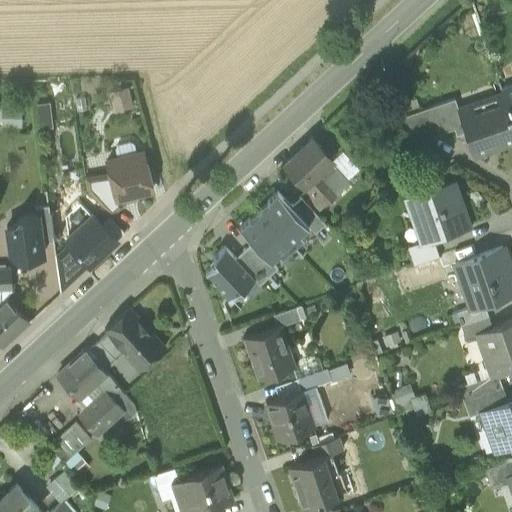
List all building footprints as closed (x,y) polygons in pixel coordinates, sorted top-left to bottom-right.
[(503,94),(505,101),(511,121),(511,84),(501,89),(503,94)] [(133,108),(128,86),(109,91),(114,113),(133,108)] [(503,94),(479,102),(483,109),(505,101),(503,94)] [(456,135),(464,132),(457,110),(458,109),(454,98),(427,108),(437,133),(437,134),(454,128),(456,135)] [(511,141),(511,121),(505,101),(483,109),(479,102),(458,109),(457,110),(464,132),(473,155),(511,141)] [(52,128),(49,102),(36,104),(39,130),(52,128)] [(395,119),(425,146),(437,133),(427,108),(395,118),(395,119)] [(18,110),(4,109),(3,124),(18,124),(18,110)] [(307,190),(323,207),(338,193),(349,183),(346,180),(329,162),(332,159),(313,138),(284,165),(307,190)] [(116,158),(136,153),(134,144),(130,141),(117,144),(114,149),(116,158)] [(110,173),(117,200),(120,199),(152,191),(142,151),(136,153),(116,158),(107,160),(110,173)] [(332,159),(329,162),(346,180),(358,170),(340,151),(332,159)] [(101,206),(111,216),(122,206),(121,206),(120,199),(117,200),(110,173),(85,177),(87,190),(101,206)] [(426,240),(426,242),(433,239),(470,226),(453,180),(405,197),(414,223),(419,222),(426,240)] [(316,214),(323,207),(307,190),(300,196),(316,214)] [(290,206),(276,191),(266,201),(268,203),(259,211),(292,246),(303,236),(300,232),(308,225),(290,206)] [(338,193),(323,207),(326,210),(341,196),(338,193)] [(290,206),(308,225),(315,232),(325,223),(316,214),(300,196),(290,206)] [(67,239),(93,214),(79,200),(63,214),(67,239)] [(35,207),(36,215),(37,214),(42,243),(54,241),(53,236),(49,210),(48,205),(35,207)] [(101,206),(93,214),(116,240),(124,231),(111,216),(101,206)] [(53,236),(67,239),(63,214),(63,208),(49,210),(53,236)] [(281,256),(292,246),(259,211),(250,219),(249,217),(239,227),(252,241),(270,260),(278,253),(281,256)] [(43,254),(42,243),(37,214),(36,215),(21,217),(15,225),(15,224),(12,225),(12,226),(6,227),(10,251),(19,258),(43,254)] [(67,239),(69,242),(89,264),(116,240),(93,214),(67,239)] [(414,223),(420,242),(426,240),(419,222),(414,223)] [(408,247),(414,265),(439,256),(433,239),(426,242),(426,240),(420,242),(408,247)] [(270,260),(252,241),(243,249),(268,276),(277,268),(270,260)] [(89,264),(69,242),(55,255),(60,291),(89,264)] [(254,279),(234,257),(224,246),(212,257),(216,262),(204,272),(228,298),(240,287),(243,290),(254,279)] [(479,303),(480,305),(484,304),(511,293),(511,275),(502,246),(455,263),(461,281),(470,278),(479,303)] [(268,276),(243,249),(234,257),(254,279),(259,284),(268,276)] [(0,304),(6,298),(6,290),(11,289),(10,267),(0,267),(0,304)] [(461,281),(470,306),(479,303),(470,278),(461,281)] [(259,284),(254,279),(243,290),(250,298),(263,288),(259,284)] [(7,298),(6,298),(0,304),(0,342),(2,345),(28,321),(7,298)] [(457,311),(461,324),(488,315),(484,304),(480,305),(479,303),(470,306),(457,311)] [(272,314),(276,326),(281,324),(282,325),(299,319),(295,306),(272,314)] [(105,330),(107,332),(124,350),(126,353),(126,354),(141,369),(165,347),(128,308),(105,330)] [(492,327),(488,315),(461,324),(466,338),(479,333),(478,331),(492,327)] [(495,373),(496,375),(498,375),(511,369),(511,319),(492,327),(478,331),(479,333),(486,354),(489,354),(495,373)] [(243,337),(258,379),(292,367),(286,350),(290,349),(282,325),(281,324),(276,326),(243,337)] [(397,331),(381,337),(385,348),(401,341),(397,331)] [(107,332),(98,340),(114,358),(124,350),(107,332)] [(104,368),(114,358),(98,340),(87,350),(104,368)] [(104,391),(122,409),(130,401),(123,393),(106,371),(104,368),(87,350),(85,348),(58,373),(87,406),(104,391)] [(286,350),(292,367),(295,366),(290,349),(286,350)] [(301,376),(322,369),(319,358),(295,366),(292,367),(295,379),(301,376)] [(346,363),(327,370),(331,380),(349,373),(346,363)] [(305,388),(306,389),(315,386),(331,380),(327,370),(327,368),(322,369),(301,376),(305,388)] [(463,400),(475,396),(502,386),(498,375),(496,375),(495,373),(458,386),(463,400)] [(300,390),(305,388),(301,376),(295,379),(274,386),(279,397),(300,390)] [(431,411),(425,393),(414,397),(410,383),(389,390),(397,414),(413,409),(416,416),(431,411)] [(300,390),(312,425),(327,420),(315,386),(306,389),(305,388),(300,390)] [(507,401),(502,386),(475,396),(480,411),(507,401)] [(266,401),(279,439),(313,427),(312,425),(300,390),(279,397),(266,401)] [(81,418),(96,434),(106,425),(105,424),(122,409),(104,391),(87,406),(90,409),(81,418)] [(393,412),(386,393),(370,398),(377,417),(393,412)] [(492,426),(501,450),(511,446),(511,399),(507,401),(480,411),(486,427),(492,426)] [(134,405),(130,401),(122,409),(129,417),(136,410),(134,405)] [(78,414),(81,418),(90,409),(87,406),(78,414)] [(75,420),(66,428),(82,446),(91,438),(75,420)] [(495,452),(501,450),(492,426),(486,427),(495,452)] [(66,428),(58,436),(74,454),(82,446),(66,428)] [(65,462),(74,454),(58,436),(49,444),(52,447),(61,458),(65,462)] [(312,445),(316,457),(331,451),(331,453),(343,449),(338,436),(312,445)] [(52,467),(61,458),(52,447),(42,456),(52,467)] [(289,466),(303,508),(337,496),(330,476),(338,473),(331,453),(331,451),(316,457),(289,466)] [(511,458),(484,469),(491,488),(509,481),(507,475),(511,473),(511,458)] [(189,505),(191,511),(208,506),(230,498),(218,464),(179,477),(173,479),(179,497),(185,495),(189,505)] [(174,510),(189,505),(185,495),(179,497),(173,479),(179,477),(174,466),(152,474),(161,500),(169,497),(174,510)] [(63,469),(54,477),(69,493),(78,485),(63,469)] [(330,476),(337,496),(345,493),(338,473),(330,476)] [(63,499),(69,493),(54,477),(45,485),(60,501),(63,499)] [(0,511),(33,511),(39,507),(16,483),(0,498),(0,511)] [(110,497),(97,493),(93,506),(105,510),(110,497)] [(74,511),(63,499),(60,501),(47,511),(74,511)]
